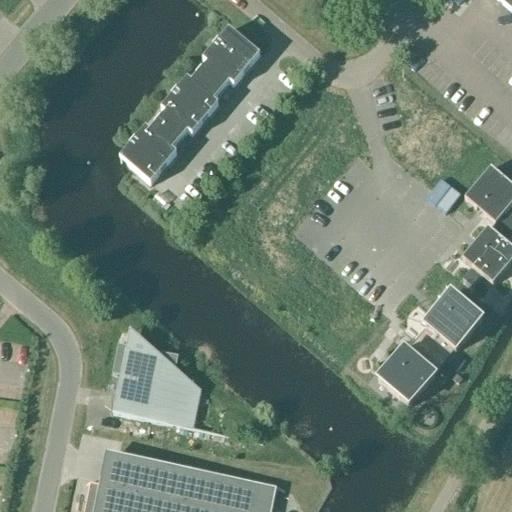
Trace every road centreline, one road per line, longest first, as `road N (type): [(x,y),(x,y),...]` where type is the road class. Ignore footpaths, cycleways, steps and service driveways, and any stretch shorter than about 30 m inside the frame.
road 1 (unclassified): [(43,511),(67,392),(65,347),(0,281)]
road 2 (unclassified): [(241,0),(319,66),(341,73),(381,54),(395,30),(389,0)]
